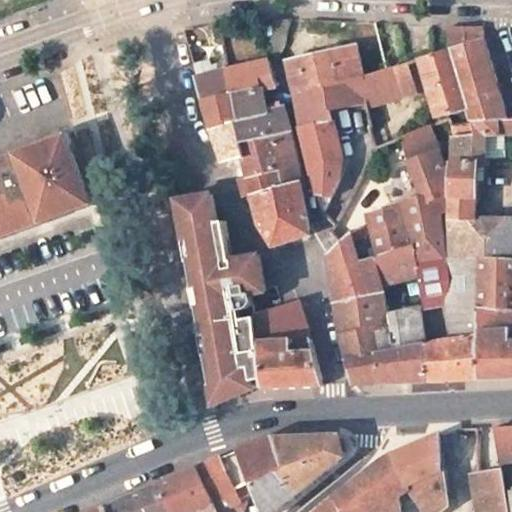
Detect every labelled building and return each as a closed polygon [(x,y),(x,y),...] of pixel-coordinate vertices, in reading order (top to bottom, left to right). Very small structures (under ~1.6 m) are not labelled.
[(466,29),(467,45),(452,50),(470,109),(474,122),(497,120),(508,120),(484,40),(483,29),(466,29)] [(363,79),(357,47),(298,60),(305,91),(363,79)] [(439,118),(470,109),(452,50),(422,60),(439,118)] [(267,53),(256,56),(258,62),(269,60),(267,53)] [(269,60),(258,62),(228,69),(228,72),(239,126),(243,143),(271,136),(292,131),(285,108),(269,112),(265,92),(277,89),(269,60)] [(287,62),(294,94),(305,91),(298,60),(287,62)] [(409,64),(388,70),(363,79),(369,108),(417,93),(409,64)] [(239,126),(228,72),(197,79),(213,133),(239,126)] [(369,125),(372,124),(369,108),(363,79),(305,91),(294,94),(302,129),(338,121),(341,130),(369,125)] [(498,135),(506,135),(511,135),(511,119),(508,120),(497,120),(498,135)] [(454,260),(479,259),(478,220),(478,165),(484,165),(484,160),(485,136),(498,135),(497,120),(474,122),(479,135),(452,136),(452,219),(449,219),(454,260)] [(335,131),(341,130),(338,121),(302,129),(317,194),(333,198),(341,179),(343,158),(335,131)] [(474,122),(452,128),(452,136),(479,135),(474,122)] [(226,165),(246,160),(243,143),(239,126),(213,133),(226,165)] [(303,181),(292,131),(271,136),(283,171),(288,185),(303,181)] [(85,203),(59,133),(13,150),(14,152),(0,157),(0,231),(6,229),(6,232),(24,225),(23,220),(37,215),(38,220),(85,203)] [(418,133),(403,138),(411,162),(432,153),(418,133)] [(485,136),(484,160),(506,160),(506,135),(498,135),(485,136)] [(283,171),(271,136),(243,143),(246,160),(249,175),(250,178),(283,171)] [(432,153),(411,162),(423,199),(401,204),(414,247),(418,265),(446,261),(440,213),(443,213),(444,175),(447,173),(439,151),(432,153)] [(288,185),(283,171),(250,178),(253,194),(258,221),(261,227),(274,247),(312,235),(303,181),(288,185)] [(239,177),(245,196),(253,194),(250,178),(249,175),(239,177)] [(321,216),(324,218),(333,198),(317,194),(321,216)] [(258,317),(255,309),(255,296),(261,295),(261,290),(257,262),(249,262),(227,264),(221,227),(212,227),(207,202),(178,206),(183,234),(194,293),(203,291),(207,312),(198,313),(201,330),(211,381),(219,380),(222,397),(240,395),(255,388),(264,388),(258,317)] [(414,247),(401,204),(367,215),(368,218),(376,258),(414,247)] [(511,219),(478,220),(479,259),(511,258),(511,219)] [(376,258),(359,263),(351,234),(340,244),(328,255),(335,303),(384,294),(383,287),(376,258)] [(418,265),(414,247),(376,258),(383,287),(421,278),(418,265)] [(511,343),(511,341),(511,258),(479,259),(483,380),(505,378),(511,378),(511,343)] [(456,381),(483,380),(479,259),(454,260),(446,261),(418,265),(421,278),(426,305),(439,301),(447,341),(424,345),(429,382),(456,381)] [(194,293),(198,313),(207,312),(203,291),(194,293)] [(365,385),(379,384),(376,353),(374,334),(392,331),(390,316),(386,294),(384,294),(335,303),(336,305),(338,324),(342,342),(354,386),(365,385)] [(447,341),(439,301),(426,305),(390,316),(392,331),(396,350),(424,345),(447,341)] [(299,305),(258,317),(264,388),(323,385),(299,305)] [(392,331),(374,334),(376,353),(396,350),(392,331)] [(424,345),(396,350),(376,353),(379,384),(405,383),(429,382),(424,345)] [(211,381),(215,399),(222,397),(219,380),(211,381)] [(511,425),(495,427),(499,461),(502,461),(511,459),(511,425)] [(309,435),(277,436),(293,497),(346,456),(339,434),(309,435)] [(395,452),(410,489),(411,490),(427,511),(433,511),(449,502),(442,466),(439,466),(435,434),(416,442),(395,452)] [(197,467),(218,511),(234,511),(242,508),(239,501),(247,497),(242,484),(251,482),(263,511),(273,511),(293,497),(277,436),(268,436),(243,447),(197,467)] [(400,497),(411,490),(410,489),(395,452),(382,458),(344,488),(342,491),(339,495),(334,499),(341,511),(397,511),(402,509),(400,497)] [(181,474),(165,481),(176,511),(190,511),(194,510),(194,511),(218,511),(197,467),(181,474)] [(478,511),(508,511),(506,490),(503,468),(478,472),(473,473),(478,511)] [(132,495),(106,506),(108,511),(176,511),(165,481),(132,495)] [(316,511),(341,511),(334,499),(316,511)]
